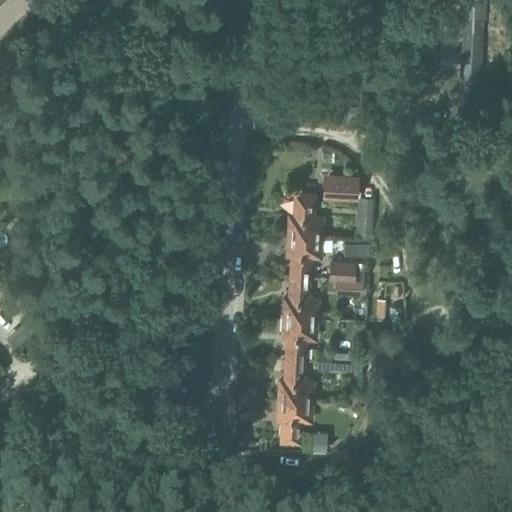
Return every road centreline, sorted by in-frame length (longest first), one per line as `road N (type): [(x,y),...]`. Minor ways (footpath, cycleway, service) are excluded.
road 1 (unclassified): [(218,511),(237,125)]
road 2 (unclassified): [(237,125),(233,88),(221,70),(132,0)]
road 3 (residential): [(348,142),(424,74),(448,17)]
road 4 (residential): [(393,274),(396,223),(348,142)]
